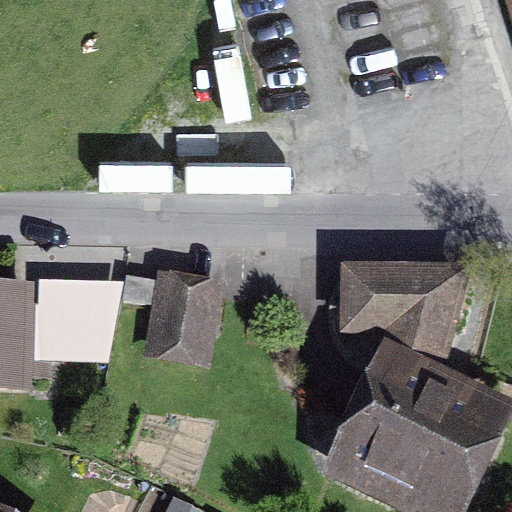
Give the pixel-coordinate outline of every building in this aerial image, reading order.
[(139,144),(140,174),(291,171),(290,144),(242,145),(241,112),(168,114),(169,143),(139,144)] [(348,277),(346,331),(393,334),(377,375),(428,400),(464,281),(348,277)] [(158,309),(162,286),(126,280),(122,303),(158,309)] [(0,394),(51,396),(55,287),(0,285),(0,394)] [(158,309),(151,354),(210,363),(221,294),(162,286),(158,309)] [(377,375),(325,479),(390,511),(460,511),(499,436),(428,400),(377,375)]
